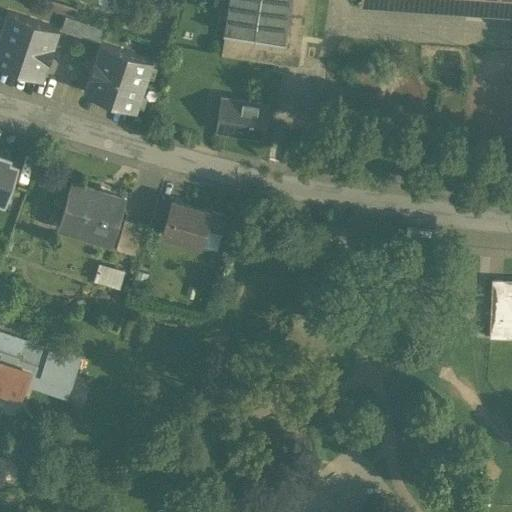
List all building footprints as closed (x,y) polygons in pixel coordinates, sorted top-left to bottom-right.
[(231,0),(228,29),(291,38),(296,0),(231,0)] [(59,27),(6,9),(0,27),(0,62),(42,77),(59,27)] [(102,28),(65,15),(61,28),(98,40),(102,28)] [(152,59),(100,41),(83,90),(136,108),(152,59)] [(268,103),(222,96),(216,129),(263,136),(268,103)] [(9,157),(0,153),(0,199),(4,201),(16,163),(8,160),(9,157)] [(124,197),(72,181),(61,217),(113,233),(124,197)] [(210,210),(172,200),(164,232),(202,242),(205,228),(210,210)] [(226,214),(210,210),(205,228),(221,232),(226,214)] [(150,225),(126,217),(117,247),(141,254),(150,225)] [(98,277),(122,284),(127,267),(102,260),(98,277)] [(511,279),(491,279),(489,337),(511,337),(511,279)] [(32,340),(0,329),(0,391),(20,398),(30,368),(15,363),(18,356),(25,359),(32,340)]
